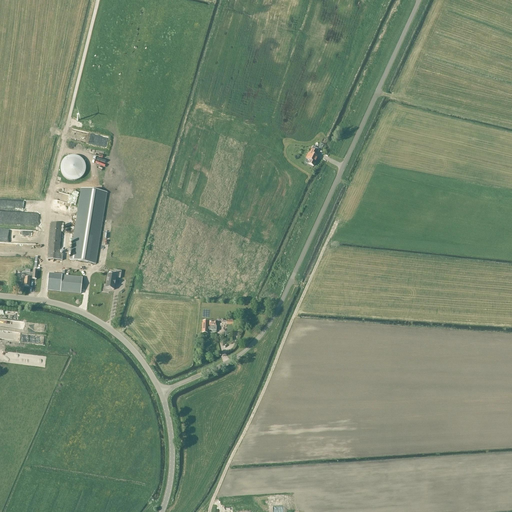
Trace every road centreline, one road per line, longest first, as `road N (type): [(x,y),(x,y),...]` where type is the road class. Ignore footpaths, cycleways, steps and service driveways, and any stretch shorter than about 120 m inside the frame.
road 1 (unclassified): [(161,391),(240,356),(276,313),(419,0)]
road 2 (track): [(40,301),(46,204),(98,0)]
road 3 (tertiary): [(161,391),(129,348),(79,311),(0,296)]
road 4 (tertiary): [(162,511),(171,466),(161,391)]
